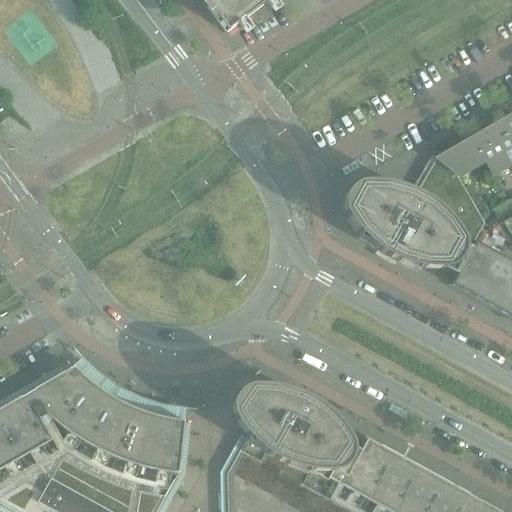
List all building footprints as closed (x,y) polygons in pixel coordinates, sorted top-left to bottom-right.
[(201,0),(202,1),(204,4),(207,8),(226,33),(261,7),(269,0),(201,0)] [(511,166),(511,165),(511,128),(507,120),(501,123),(501,122),(489,129),(511,166)] [(511,166),(489,130),(484,133),(483,132),(471,140),(493,177),(511,166)] [(493,177),(471,140),(463,145),(462,144),(438,159),(435,161),(458,179),(484,164),(492,177),(493,177)] [(485,225),(458,179),(435,161),(414,197),(402,192),(390,188),(378,186),(365,186),(359,186),(354,189),(349,192),(345,197),(343,202),(343,208),(344,214),(344,216),(351,227),(359,237),(368,246),(379,253),(384,257),(394,262),(395,262),(407,267),(420,269),(432,271),(445,270),(447,270),(457,276),(463,264),(469,253),(475,243),(485,225)] [(497,219),(511,210),(511,209),(507,202),(492,211),(497,219)] [(511,263),(475,243),(469,253),(463,264),(457,276),(451,287),(511,320),(511,263)] [(176,421),(159,418),(142,413),(126,407),(111,399),(98,390),(85,380),(72,368),(40,387),(42,389),(55,402),(69,414),(76,418),(68,433),(87,444),(104,452),(122,460),(140,466),(148,467),(159,470),(178,473),(184,422),(176,421)] [(0,505),(12,511),(123,511),(148,467),(140,466),(122,460),(104,452),(87,444),(68,433),(76,418),(69,414),(55,402),(42,389),(40,387),(0,409),(0,505)] [(495,511),(469,498),(366,441),(360,452),(350,447),(349,445),(343,434),(342,433),(334,423),(325,414),(316,407),(304,400),(291,394),(286,393),(275,390),(271,389),(266,389),(260,388),(248,389),(246,390),(240,393),(236,396),(233,402),(232,407),(231,411),(232,417),(233,419),(235,424),(238,430),(243,434),(247,438),(226,476),(226,511),(495,511)] [(157,511),(178,476),(178,473),(159,470),(148,467),(123,511),(157,511)]
